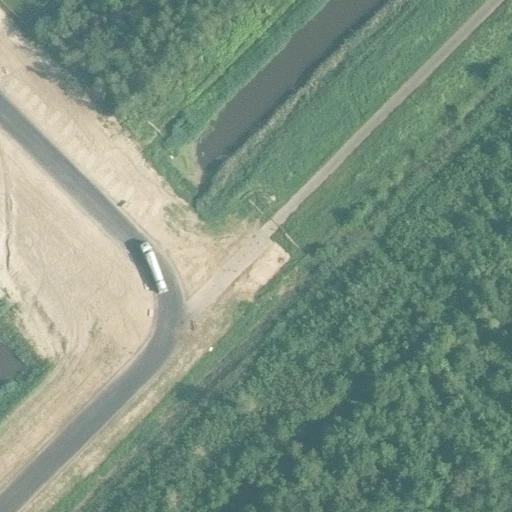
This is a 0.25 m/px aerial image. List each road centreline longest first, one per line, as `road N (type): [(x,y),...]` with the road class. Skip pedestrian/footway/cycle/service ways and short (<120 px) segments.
road 1 (unclassified): [(6,511),(171,337),(171,308),(151,269)]
road 2 (unclassified): [(97,511),(197,411),(215,374),(215,349),(194,313),(151,269)]
road 3 (unclassified): [(151,269),(0,118)]
